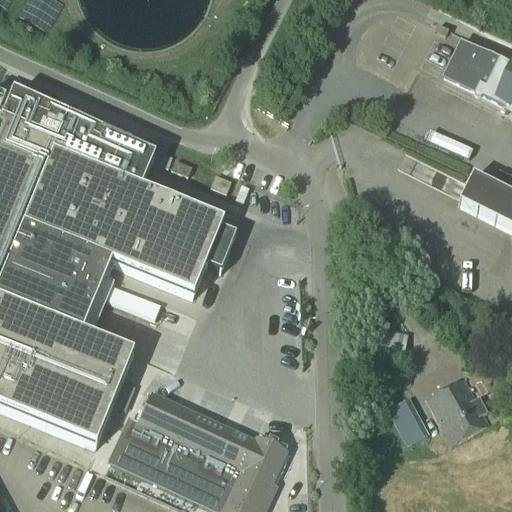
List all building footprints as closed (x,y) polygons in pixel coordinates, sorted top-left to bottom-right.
[(511,73),(460,48),(444,81),(502,111),(511,115),(511,73)] [(0,415),(94,454),(131,362),(80,342),(109,270),(192,304),(204,273),(219,279),(234,242),(219,236),(222,230),(139,197),(152,164),(0,102),(0,415)] [(186,183),(190,174),(173,167),(169,177),(186,183)] [(472,182),(458,210),(511,237),(511,184),(498,177),(491,192),(472,182)] [(230,188),(213,182),(208,194),(225,201),(230,188)] [(380,332),(373,362),(402,369),(408,339),(380,332)] [(371,393),(373,394),(370,406),(390,410),(393,397),(396,398),(401,375),(376,370),(371,393)] [(427,403),(452,451),(489,429),(483,419),(486,418),(478,403),(475,405),(464,384),(427,403)] [(128,425),(107,469),(201,511),(266,511),(275,493),(271,491),(277,480),(286,461),(255,446),(254,449),(249,447),(207,427),(151,401),(138,429),(128,425)]
